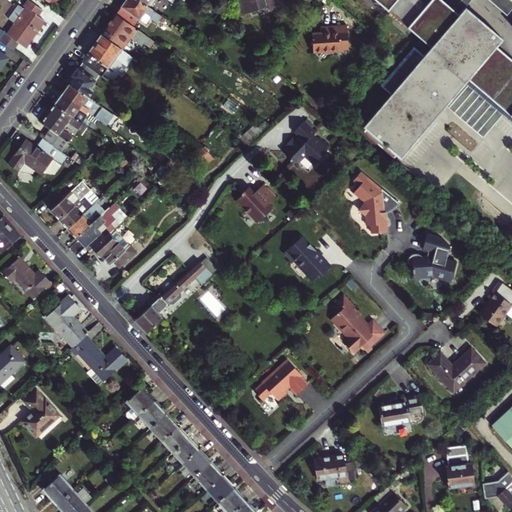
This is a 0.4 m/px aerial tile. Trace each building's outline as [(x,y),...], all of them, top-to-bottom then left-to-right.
[(0,27),(0,39),(14,50),(19,42),(26,47),(45,21),(38,15),(42,10),(29,0),(26,0),(22,6),(18,3),(8,17),(15,22),(7,33),(0,27)] [(139,0),(124,0),(116,13),(134,26),(139,19),(146,24),(150,18),(159,24),(160,22),(171,30),(175,25),(149,7),(146,5),(139,0)] [(250,11),(267,5),(268,8),(283,4),(281,0),(235,0),(239,9),(248,6),(250,11)] [(369,0),(385,14),(388,11),(407,28),(405,32),(428,51),(455,19),(433,0),(432,0),(425,9),(414,0),(369,0)] [(511,6),(511,0),(486,0),(505,15),(511,6)] [(101,34),(122,49),(130,37),(142,45),(144,42),(150,46),(154,41),(134,26),(116,13),(101,34)] [(501,46),(462,13),(425,57),(414,48),(381,86),(393,97),(361,134),(398,164),(468,84),(511,121),(511,67),(494,53),(501,46)] [(322,31),(311,32),(313,51),(349,48),(346,23),(329,24),(329,31),(322,31)] [(81,61),(83,62),(100,74),(102,76),(117,54),(123,58),(126,60),(129,54),(122,49),(101,34),(81,61)] [(107,79),(123,58),(117,54),(102,76),(107,79)] [(70,83),(88,97),(93,90),(90,88),(100,74),(83,62),(79,67),(77,67),(75,68),(72,72),(72,74),(73,76),(75,77),(77,78),(74,82),(72,80),(70,83)] [(63,94),(99,120),(105,125),(111,116),(104,111),(106,109),(88,97),(70,83),(63,94)] [(63,94),(55,104),(87,126),(87,127),(91,122),(95,126),(99,120),(63,94)] [(43,138),(62,151),(72,137),(62,130),(68,121),(83,132),(87,126),(55,104),(42,122),(50,128),(43,138)] [(223,121),(219,126),(239,141),(243,136),(223,121)] [(263,134),(272,126),(265,121),(256,129),(263,134)] [(253,143),(263,134),(256,129),(246,138),(251,142),(253,143)] [(280,141),(268,151),(278,162),(283,158),(285,161),(288,164),(286,166),(293,174),(299,169),(304,169),(308,165),(309,160),(304,154),(304,152),(312,145),(297,130),(283,143),(280,141)] [(243,136),(239,141),(247,147),(251,142),(246,138),(243,136)] [(62,151),(43,138),(37,146),(26,138),(8,163),(19,170),(33,173),(35,171),(41,175),(43,173),(53,158),(61,165),(67,155),(62,151)] [(111,144),(107,141),(98,149),(101,153),(111,144)] [(207,151),(200,146),(190,154),(198,160),(204,154),(207,151)] [(74,153),(71,158),(81,165),(84,160),(74,153)] [(210,160),(204,154),(198,160),(203,166),(210,160)] [(53,158),(43,173),(54,174),(61,165),(53,158)] [(160,176),(166,168),(161,164),(156,172),(160,176)] [(381,188),(361,170),(354,179),(360,184),(354,191),(365,200),(365,202),(359,209),(366,215),(366,224),(371,224),(371,232),(387,231),(386,220),(386,219),(384,218),(384,212),(388,211),(392,210),(394,208),(399,202),(382,187),(381,188)] [(239,202),(256,221),(260,221),(274,208),(269,203),(276,197),(264,185),(255,193),(251,188),(243,195),(244,197),(239,202)] [(42,200),(58,217),(83,195),(75,186),(61,199),(53,190),(42,200)] [(83,195),(58,217),(67,227),(100,198),(90,189),(83,195)] [(76,237),(106,209),(108,207),(100,198),(67,227),(76,237)] [(115,219),(106,209),(76,237),(89,251),(93,247),(109,232),(105,228),(115,219)] [(20,236),(2,216),(0,217),(0,250),(1,252),(20,236)] [(114,228),(109,232),(93,247),(100,256),(102,254),(110,262),(113,260),(119,266),(135,251),(129,244),(114,228)] [(439,236),(428,233),(423,249),(424,250),(430,252),(429,258),(424,258),(423,256),(421,254),(416,253),(413,254),(411,255),(409,257),(408,260),(407,264),(413,265),(413,269),(413,273),(414,272),(414,278),(426,277),(427,274),(438,278),(439,277),(439,276),(452,280),(457,263),(447,260),(451,246),(439,236)] [(308,245),(300,237),(285,251),(285,254),(292,262),(293,260),(312,280),(317,275),(319,277),(330,267),(316,252),(315,252),(313,252),(307,246),(308,245)] [(135,251),(119,266),(120,267),(137,252),(135,251)] [(21,260),(18,257),(2,272),(10,281),(15,277),(34,297),(51,282),(40,269),(34,274),(32,271),(26,265),(21,260)] [(212,274),(217,269),(208,259),(203,264),(212,274)] [(159,293),(153,297),(155,300),(150,305),(134,319),(147,333),(163,318),(158,312),(196,277),(201,283),(212,274),(203,264),(199,260),(161,295),(159,293)] [(499,281),(493,290),(496,292),(502,283),(499,281)] [(496,326),(511,302),(511,289),(502,283),(496,292),(493,290),(488,296),(491,298),(480,314),(496,326)] [(86,335),(88,332),(73,315),(81,308),(69,294),(46,316),(73,346),(86,335)] [(359,314),(343,297),(333,306),(339,312),(335,315),(334,316),(334,318),(334,321),(351,339),(348,342),(347,345),(348,348),(353,353),(361,346),(364,350),(368,347),(366,345),(370,342),(371,343),(382,333),(372,322),(367,327),(361,320),(359,319),(359,314)] [(73,346),(71,348),(76,354),(79,352),(92,367),(87,372),(98,385),(127,359),(116,346),(105,357),(102,354),(99,350),(86,335),(73,346)] [(24,361),(10,346),(0,355),(0,388),(1,389),(15,377),(11,372),(24,361)] [(441,352),(428,364),(453,392),(485,363),(471,347),(452,365),(441,352)] [(300,375),(287,360),(253,391),(261,400),(270,393),(277,401),(286,393),(283,390),(288,386),(296,395),(307,384),(303,380),(299,376),(300,375)] [(139,414),(154,401),(142,387),(127,401),(133,407),(127,412),(127,416),(130,419),(134,419),(139,414)] [(59,414),(37,389),(25,400),(33,410),(23,420),(36,435),(59,414)] [(405,402),(378,406),(382,425),(411,421),(410,414),(423,412),(420,394),(404,397),(405,402)] [(166,414),(154,401),(139,414),(151,427),(166,414)] [(511,406),(492,425),(511,447),(511,406)] [(178,427),(166,414),(151,427),(163,440),(178,427)] [(188,438),(178,427),(163,440),(173,451),(188,438)] [(198,449),(188,438),(173,452),(183,462),(198,449)] [(466,445),(446,448),(448,465),(446,466),(448,487),(475,484),(472,462),(469,463),(468,457),(469,457),(469,454),(468,454),(466,445)] [(210,462),(198,449),(183,462),(195,475),(210,462)] [(334,455),(334,456),(313,459),(316,479),(338,475),(339,480),(357,477),(354,461),(345,463),(344,453),(334,455)] [(221,475),(210,462),(195,476),(207,488),(221,475)] [(485,497),(496,495),(511,511),(511,474),(508,470),(498,479),(495,479),(495,481),(487,482),(487,481),(482,481),(485,497)] [(74,489),(61,474),(45,489),(58,503),(74,489)] [(233,488),(222,475),(207,489),(219,501),(233,488)] [(387,486),(375,498),(381,504),(372,511),(399,511),(407,505),(395,493),(398,490),(395,488),(400,483),(396,479),(387,486)] [(81,488),(76,492),(86,502),(90,498),(81,488)] [(233,511),(245,501),(234,488),(219,502),(228,511),(233,511)] [(77,511),(87,504),(74,489),(58,504),(65,511),(77,511)] [(254,511),(246,501),(233,511),(254,511)]
